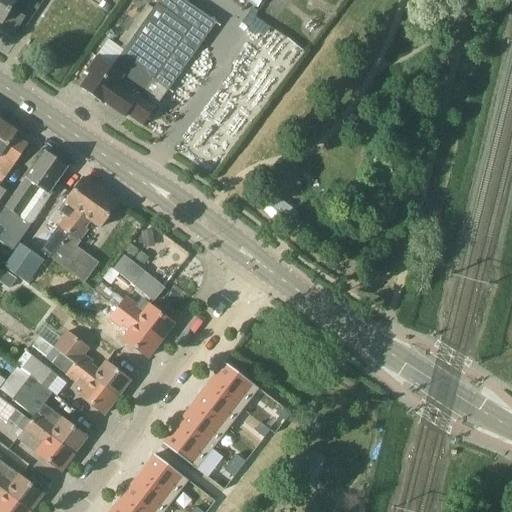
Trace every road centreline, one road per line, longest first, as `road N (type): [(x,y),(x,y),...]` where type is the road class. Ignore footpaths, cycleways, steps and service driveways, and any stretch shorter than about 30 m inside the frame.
road 1 (unclassified): [(69,511),(257,260)]
road 2 (tertiary): [(257,260),(0,83)]
road 3 (tertiary): [(511,426),(257,260)]
road 4 (unknown): [(480,410),(511,285)]
